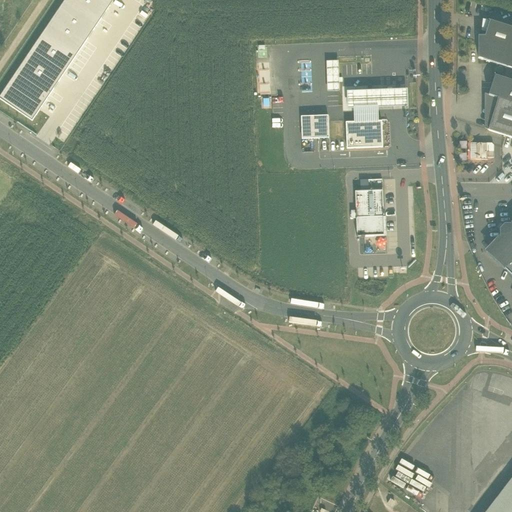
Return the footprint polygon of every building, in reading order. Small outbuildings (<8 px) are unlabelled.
[(66,0),(0,98),(0,100),(32,122),(114,0),(66,0)] [(511,70),(511,30),(490,23),(485,39),(478,39),(478,60),(511,70)] [(326,63),(327,93),(339,92),(338,63),(326,63)] [(495,111),(488,132),(511,139),(511,82),(495,77),(488,97),(498,100),(495,111)] [(347,111),(354,110),(378,110),(408,108),(407,91),(346,93),(347,111)] [(485,107),(495,111),(498,100),(488,97),(485,96),(485,107)] [(495,111),(485,107),(484,107),(484,130),(488,132),(495,111)] [(354,110),(354,124),(378,123),(378,110),(354,110)] [(301,118),(302,140),(329,139),(328,117),(301,118)] [(346,124),(347,150),(382,149),(381,123),(378,123),(354,124),(346,124)] [(487,145),(475,145),(475,161),(487,161),(487,159),(493,159),(493,147),(491,145),(487,145)] [(360,193),(382,192),(382,181),(360,182),(360,193)] [(360,193),(355,193),(356,212),(356,213),(354,213),(354,219),(356,219),(356,220),(357,238),(374,238),(384,237),(383,226),(381,223),(381,219),(383,219),(383,218),(382,192),(360,193)] [(386,218),(383,218),(383,219),(381,219),(381,223),(383,226),(384,237),(374,238),(386,238),(386,218)] [(511,225),(511,226),(504,226),(500,231),(500,239),(486,253),(511,277),(511,225)] [(511,479),(486,511),(496,511),(511,492),(511,479)] [(511,511),(511,492),(496,511),(511,511)]
